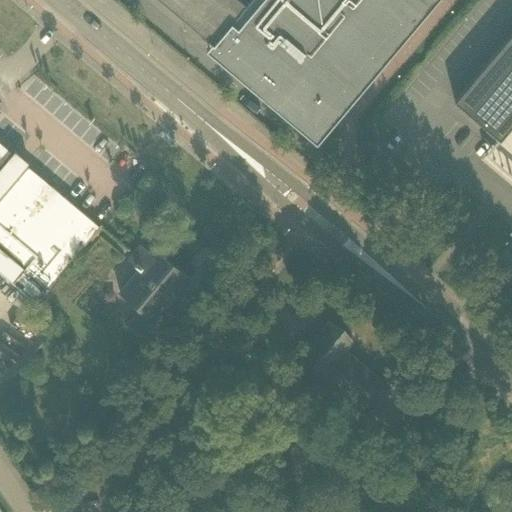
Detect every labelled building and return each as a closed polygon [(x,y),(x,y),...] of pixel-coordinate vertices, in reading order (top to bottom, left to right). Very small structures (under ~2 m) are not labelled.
[(163,0),(213,42),(214,42),(229,55),(223,62),(316,141),(434,0),(163,0)] [(511,32),(455,101),(500,139),(511,125),(511,32)] [(0,272),(36,304),(102,224),(101,224),(99,226),(0,142),(0,272)] [(153,346),(180,314),(179,313),(176,316),(165,307),(190,277),(189,276),(186,280),(154,253),(157,249),(156,249),(152,253),(141,244),(128,261),(138,269),(119,293),(141,311),(128,326),(153,346)] [(367,411),(387,386),(343,349),(351,340),(329,322),(289,370),(310,387),(322,374),(367,411)]
